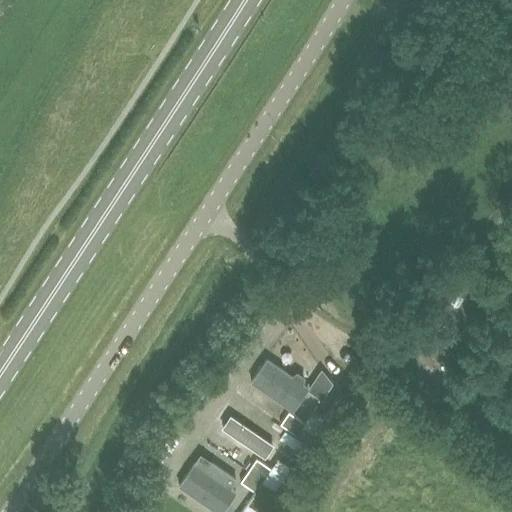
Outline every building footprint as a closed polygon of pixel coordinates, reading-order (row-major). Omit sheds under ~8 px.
[(251,382),(293,412),(309,389),(267,359),(251,382)] [(313,446),(331,421),(312,408),(303,421),(288,411),(280,423),(313,446)] [(271,443),(229,414),(221,426),(263,455),(271,443)] [(199,452),(178,484),(219,511),(235,490),(229,486),(236,477),(199,452)] [(256,458),(247,470),(262,481),(271,468),(256,458)] [(278,458),(263,481),(280,493),(296,471),(278,458)] [(262,481),(247,470),(240,480),(255,491),(262,481)] [(267,511),(280,493),(263,481),(242,511),(267,511)]
